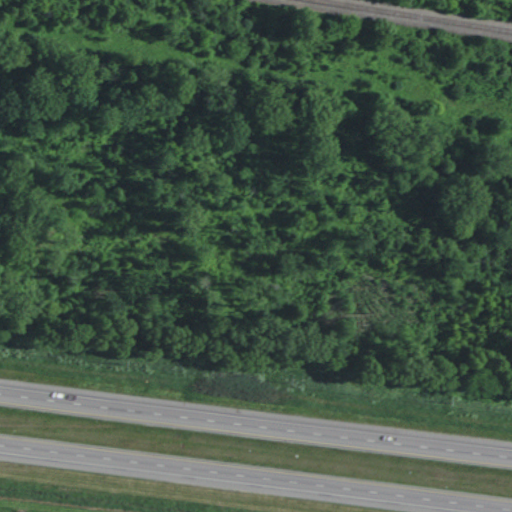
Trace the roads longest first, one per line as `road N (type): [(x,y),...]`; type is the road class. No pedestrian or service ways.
road 1 (trunk): [(0,444),(511,510)]
road 2 (trunk): [(511,458),(0,393)]
